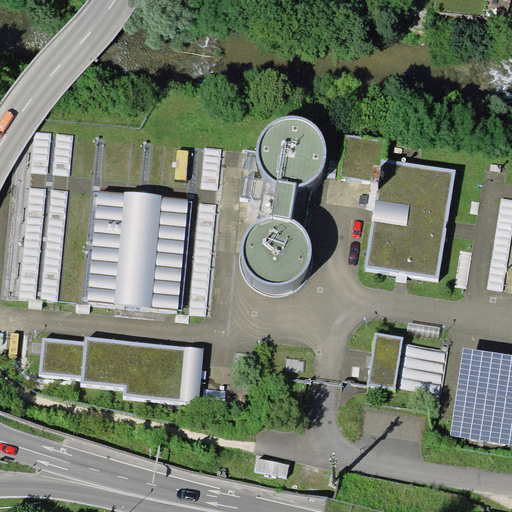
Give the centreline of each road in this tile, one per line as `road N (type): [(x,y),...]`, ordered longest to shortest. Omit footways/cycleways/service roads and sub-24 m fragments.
road 1 (trunk): [(0,463),(233,511)]
road 2 (unclassified): [(0,147),(116,0)]
